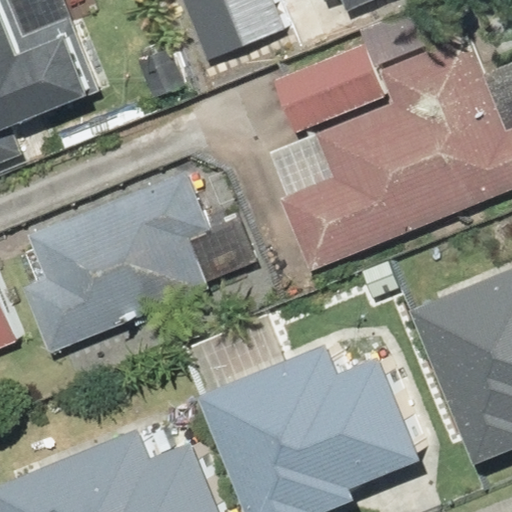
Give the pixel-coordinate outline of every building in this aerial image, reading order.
[(94,25),(83,0),(0,0),(0,148),(23,139),(16,124),(128,78),(104,20),(94,25)] [(300,22),(291,0),(199,0),(221,53),(300,22)] [(381,23),(385,35),(292,71),(312,123),(405,88),(394,59),(433,44),(419,8),(381,23)] [(401,63),(414,95),(292,145),(311,192),(301,196),(328,261),(511,185),(511,66),(507,68),(490,27),(401,63)] [(232,226),(205,161),(48,226),(67,272),(48,280),(76,347),(229,283),(209,235),(232,226)] [(0,350),(38,334),(3,256),(0,257),(0,350)] [(511,267),(451,291),(511,448),(511,267)] [(362,331),(237,385),(291,511),(358,511),(362,510),(355,495),(392,479),(389,471),(456,442),(413,341),(373,358),(362,331)] [(173,415),(17,479),(31,511),(265,511),(230,426),(185,445),(173,415)]
